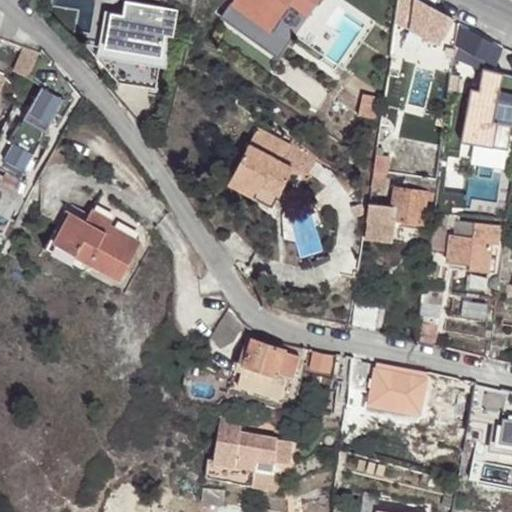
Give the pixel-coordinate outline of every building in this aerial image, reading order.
[(177,6),(150,0),(121,0),(121,5),(109,2),(102,34),(96,33),(93,50),(121,81),(158,89),(177,6)] [(231,0),(220,16),(278,57),(316,0),(231,0)] [(423,0),(399,0),(396,20),(428,37),(432,30),(443,11),(423,0)] [(443,11),(432,30),(444,36),(454,18),(443,11)] [(495,62),(500,53),(504,44),(485,35),(461,22),(458,43),(487,59),(495,62)] [(487,59),(458,43),(456,59),(481,70),(487,59)] [(32,74),(43,51),(29,44),(18,67),(32,74)] [(391,51),(389,69),(398,70),(401,54),(391,51)] [(0,91),(9,73),(0,68),(0,91)] [(454,72),(452,90),(459,90),(461,74),(454,72)] [(511,122),(511,73),(500,72),(492,116),(492,120),(511,123),(511,122)] [(13,142),(3,137),(0,144),(0,167),(26,180),(65,99),(41,87),(24,123),(22,122),(13,142)] [(369,94),(365,115),(374,117),(378,96),(369,94)] [(254,187),(273,196),(286,171),(274,165),(282,150),(242,130),(219,179),(250,194),(254,187)] [(387,172),(373,169),(369,185),(384,188),(387,172)] [(266,210),(273,196),(254,187),(250,194),(219,179),(216,186),(266,210)] [(392,207),(391,218),(423,222),(428,191),(395,186),(392,207)] [(435,212),(449,214),(450,198),(437,197),(435,212)] [(367,203),(362,236),(388,240),(391,218),(392,207),(367,203)] [(72,213),(49,253),(89,275),(94,268),(128,287),(148,250),(116,233),(114,236),(93,224),(72,213)] [(99,215),(93,224),(114,236),(116,233),(119,227),(99,215)] [(430,244),(429,249),(445,251),(449,223),(433,221),(430,244)] [(492,244),(499,245),(502,225),(474,221),(473,236),(453,234),(448,261),(470,265),(469,269),(488,271),(492,244)] [(417,339),(438,345),(444,293),(423,291),(421,311),(417,339)] [(354,298),(350,327),(376,331),(380,302),(354,298)] [(218,349),(230,345),(243,329),(227,311),(210,340),(218,349)] [(253,331),(250,339),(281,350),(284,341),(253,331)] [(274,373),(281,350),(250,339),(243,363),(274,373)] [(290,379),(299,344),(289,342),(284,341),(281,350),(274,373),(290,379)] [(365,364),(365,358),(350,354),(346,380),(362,383),(365,364)] [(415,373),(365,364),(362,383),(362,386),(411,394),(415,373)] [(511,389),(484,383),(475,422),(504,429),(509,406),(511,406),(511,389)] [(359,404),(344,401),(340,432),(355,433),(359,404)] [(236,465),(242,433),(243,422),(221,417),(214,461),(236,465)] [(277,439),(242,433),(236,465),(250,469),(253,459),(274,461),(277,439)] [(496,461),(500,445),(475,438),(470,454),(496,461)] [(291,443),(277,439),(274,461),(288,464),(291,443)]
